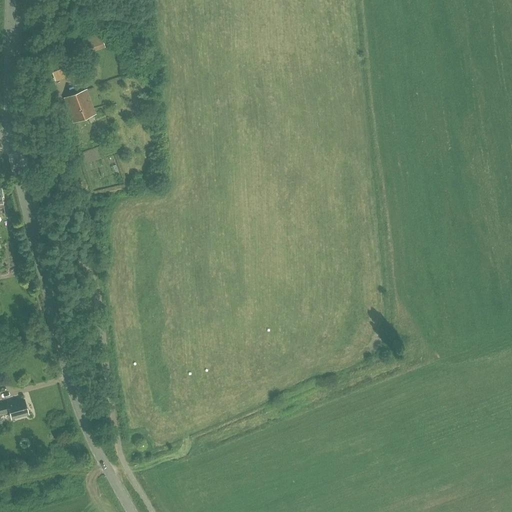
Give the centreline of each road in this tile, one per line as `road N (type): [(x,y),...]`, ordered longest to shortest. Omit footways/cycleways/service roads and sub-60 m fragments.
road 1 (tertiary): [(131,511),(69,382),(11,133)]
road 2 (tertiary): [(11,133),(11,0)]
